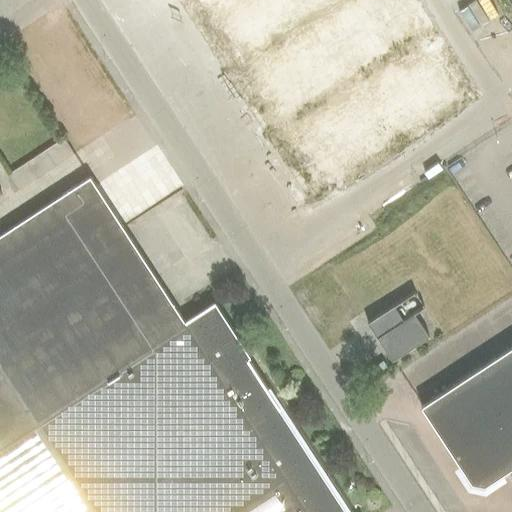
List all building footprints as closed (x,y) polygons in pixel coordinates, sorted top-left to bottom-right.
[(275,53),(253,19),(202,53),(225,87),(275,53)] [(11,170),(22,186),(77,150),(67,134),(11,170)] [(347,511),(279,407),(247,358),(246,358),(213,307),(186,324),(89,176),(0,234),(0,511),(347,511)] [(367,322),(391,359),(428,336),(414,314),(424,307),(414,292),(367,322)] [(505,470),(511,465),(511,344),(420,405),(452,461),(453,461),(470,482),(483,484),(505,470)]
